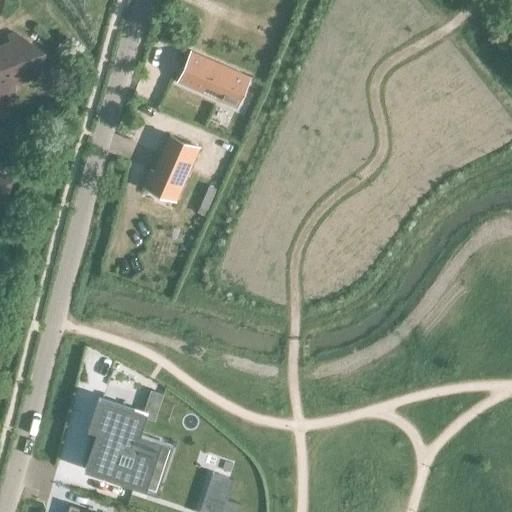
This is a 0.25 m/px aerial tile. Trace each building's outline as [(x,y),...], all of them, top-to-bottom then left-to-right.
[(0,45),(0,46),(0,70),(15,83),(36,75),(40,52),(22,37),(20,38),(19,35),(14,32),(8,34),(11,41),(0,45)] [(162,94),(183,69),(161,50),(140,75),(162,94)] [(251,77),(193,50),(179,79),(237,106),(251,77)] [(15,83),(0,70),(0,108),(11,105),(15,83)] [(149,194),(183,208),(204,154),(174,142),(159,180),(156,178),(149,194)] [(101,424),(86,468),(143,487),(157,443),(135,435),(142,416),(98,402),(92,421),(101,424)] [(213,472),(206,492),(214,495),(208,511),(237,511),(240,503),(227,499),(234,479),(213,472)]
